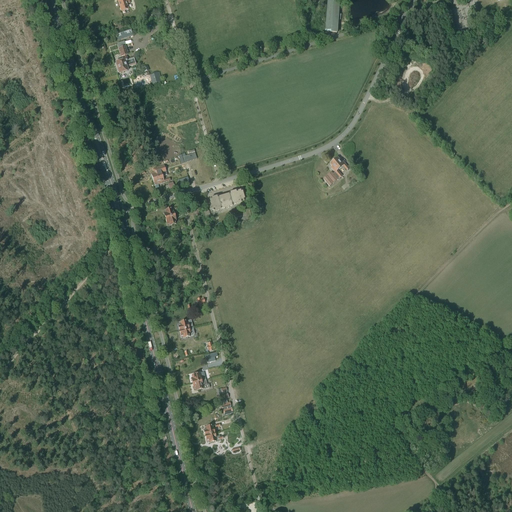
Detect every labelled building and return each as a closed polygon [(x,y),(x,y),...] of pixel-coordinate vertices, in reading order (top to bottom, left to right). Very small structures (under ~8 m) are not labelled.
[(121,12),(128,9),(127,4),(130,3),(128,0),(120,0),(118,1),(121,12)] [(337,28),(338,16),(339,0),(328,0),(327,27),(326,32),(337,33),(337,28)] [(132,30),(116,35),(118,41),(133,36),(132,30)] [(124,60),(116,63),(119,74),(128,71),(126,68),(136,65),(136,64),(135,64),(134,58),(127,60),(126,56),(128,55),(126,47),(118,49),(121,58),(123,57),(124,60)] [(184,163),(196,159),(194,154),(182,158),(184,163)] [(323,179),(328,185),(329,187),(338,180),(337,179),(339,177),(340,178),(342,177),(337,171),(343,166),(347,171),(349,169),(345,164),(341,159),(340,160),(338,158),(330,164),(332,167),(331,168),(336,174),(334,175),(331,172),(323,179)] [(167,172),(166,169),(160,171),(151,174),(153,180),(162,177),(161,174),(167,172)] [(163,181),(162,177),(153,180),(155,186),(164,183),(170,181),(169,179),(163,181)] [(244,200),(241,191),(237,193),(237,192),(228,194),(229,195),(218,198),(218,197),(210,200),(213,212),(233,206),(232,205),(244,202),(244,200)] [(172,210),(171,209),(165,211),(165,213),(163,214),(166,221),(175,218),(172,210)] [(201,300),(200,298),(197,299),(197,300),(198,301),(196,301),(197,305),(198,305),(199,307),(202,306),(202,304),(205,303),(204,299),(201,300)] [(190,322),(190,321),(187,322),(186,322),(179,323),(180,325),(178,326),(180,332),(193,329),(191,322),(190,322)] [(185,338),(190,337),(190,336),(193,336),(193,335),(194,334),(193,329),(180,332),(181,337),(183,337),(183,339),(185,338)] [(213,350),(216,349),(215,345),(211,346),(211,343),(208,344),(209,347),(207,347),(208,351),(210,351),(210,352),(213,351),(213,350)] [(216,353),(205,356),(207,363),(215,361),(214,357),(217,357),(216,353)] [(200,378),(199,374),(192,376),(192,378),(191,379),(192,384),(206,381),(205,380),(201,381),(200,378)] [(207,385),(206,381),(192,384),(193,389),(195,388),(196,391),(203,389),(203,390),(209,388),(208,385),(207,385)] [(205,437),(214,435),(212,426),(205,428),(205,430),(204,430),(205,437)] [(214,435),(205,437),(206,442),(208,441),(209,443),(215,442),(216,443),(221,442),(220,440),(223,440),(222,437),(220,438),(219,436),(215,437),(214,435)]
